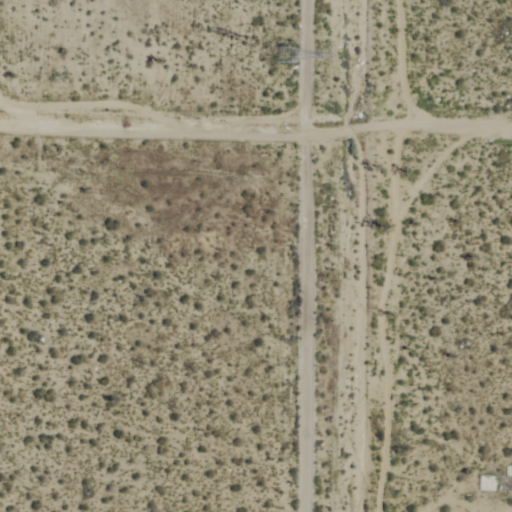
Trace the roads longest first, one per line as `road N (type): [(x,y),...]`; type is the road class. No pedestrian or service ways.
road 1 (residential): [(304,0),(302,511)]
road 2 (residential): [(511,129),(10,127)]
